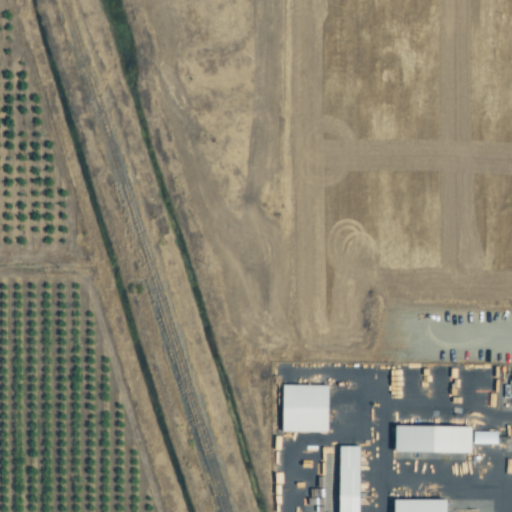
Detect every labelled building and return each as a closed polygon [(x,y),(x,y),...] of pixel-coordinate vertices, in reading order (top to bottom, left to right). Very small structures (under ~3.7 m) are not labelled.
[(324,433),(325,386),(279,385),(278,432),(324,433)] [(390,453),(466,454),(466,428),(390,427),(390,453)] [(471,444),(494,444),(495,432),(471,431),(471,444)] [(354,511),(356,447),(336,447),(334,511),(354,511)] [(441,511),(441,500),(389,501),(389,511),(441,511)]
